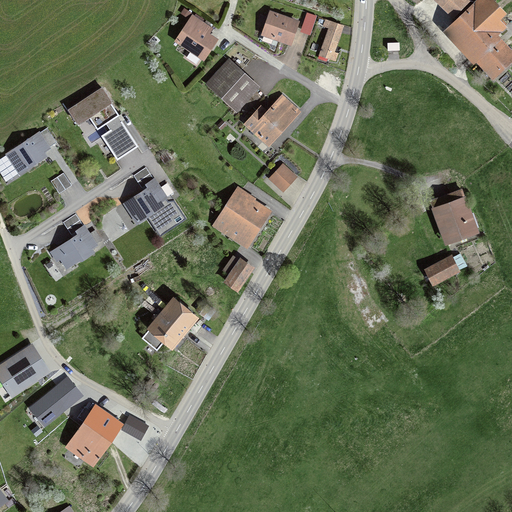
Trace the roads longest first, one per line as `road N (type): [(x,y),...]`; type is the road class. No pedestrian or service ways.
road 1 (tertiary): [(176,431),(323,175),(359,68)]
road 2 (residential): [(11,245),(43,336),(65,369),(176,431)]
road 3 (residential): [(150,157),(11,245)]
